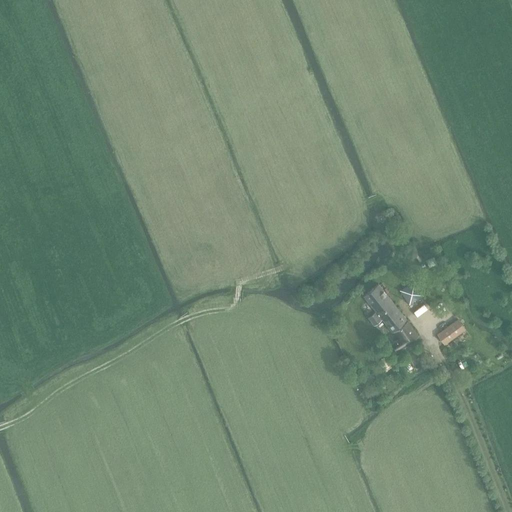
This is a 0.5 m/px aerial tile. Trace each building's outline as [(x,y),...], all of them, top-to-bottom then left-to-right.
[(414,281),(399,290),(408,305),(423,296),(414,281)] [(364,297),(375,311),(368,318),(374,326),(382,319),(392,332),(394,334),(395,333),(399,339),(391,344),(396,350),(417,336),(407,320),(379,285),(364,297)] [(424,304),(416,310),(420,314),(427,309),(424,304)] [(444,343),(465,329),(459,320),(438,334),(444,343)] [(364,384),(370,382),(368,374),(362,376),(364,384)]
